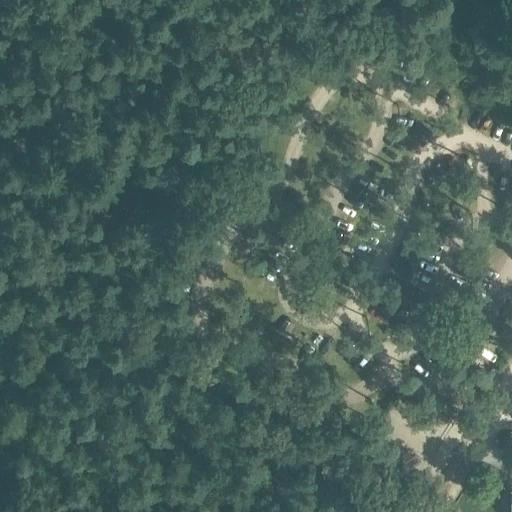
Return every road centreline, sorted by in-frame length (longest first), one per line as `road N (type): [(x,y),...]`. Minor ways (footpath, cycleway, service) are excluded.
road 1 (track): [(511,157),(459,137),(375,73),(340,75),(310,114),(283,199),(230,231),(198,282),(195,304),(202,322),(234,347),(329,390),(363,387),(441,375),(460,364),(511,265)]
road 2 (unknown): [(339,324),(459,137)]
road 3 (unknown): [(303,248),(410,95)]
road 4 (unknown): [(392,356),(485,209)]
road 5 (track): [(511,377),(426,511)]
